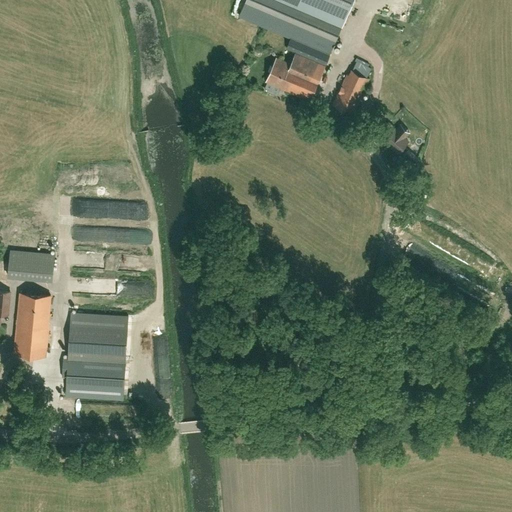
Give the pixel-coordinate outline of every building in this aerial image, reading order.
[(310,100),(346,15),(352,0),(245,0),(239,16),(291,38),(286,48),(296,52),(291,63),(276,57),(266,81),(310,100)] [(371,67),(356,61),(352,69),(351,69),(349,74),(347,74),(333,104),(353,113),(369,78),(367,77),(371,67)] [(381,130),(386,134),(383,138),(398,152),(408,141),(404,137),(408,133),(400,126),(396,130),(393,127),(394,126),(389,122),(381,130)] [(412,163),(417,156),(407,147),(402,154),(412,163)] [(104,228),(86,230),(87,241),(105,240),(104,228)] [(11,247),(8,272),(52,277),(55,252),(11,247)] [(0,316),(0,314),(8,315),(10,291),(0,290),(0,316)] [(14,353),(46,356),(49,323),(48,323),(51,294),(20,292),(14,353)] [(63,377),(67,377),(66,396),(123,400),(128,315),(71,312),(69,355),(64,355),(63,377)]
